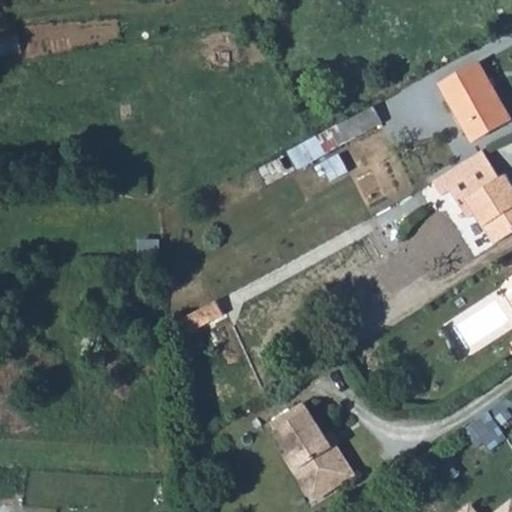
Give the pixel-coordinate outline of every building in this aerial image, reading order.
[(478,64),(442,84),(473,140),(510,120),(478,64)] [(372,108),(329,130),(337,146),(380,123),(372,108)] [(439,194),(448,188),(469,221),(477,216),(495,247),(511,236),(511,182),(508,176),(500,180),(482,148),(431,179),(439,194)] [(185,323),(193,336),(223,319),(215,306),(185,323)] [(305,405),(272,425),(288,452),(309,488),(323,479),(331,492),(353,479),(335,448),(332,450),(325,439),(305,405)] [(485,413),(461,431),(474,448),(480,444),(486,452),(504,440),(485,413)] [(332,435),(325,439),(332,450),(335,448),(338,446),(332,435)] [(309,488),(288,452),(283,455),(311,504),(331,492),(323,479),(309,488)]
